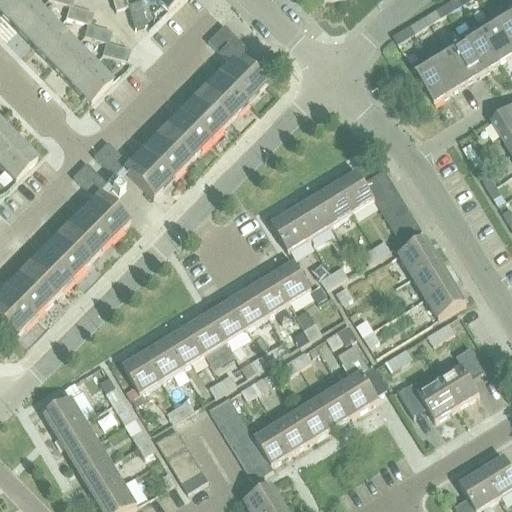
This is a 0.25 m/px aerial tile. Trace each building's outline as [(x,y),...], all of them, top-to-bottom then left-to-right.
[(27,0),(12,0),(0,12),(0,15),(17,32),(38,11),(27,0)] [(0,0),(0,12),(12,0),(0,0)] [(46,0),(46,3),(67,9),(71,10),(73,0),(46,0)] [(110,0),(115,14),(128,10),(127,8),(124,0),(110,0)] [(181,0),(150,0),(166,15),(181,0)] [(127,8),(128,10),(133,32),(146,28),(140,4),(127,8)] [(441,11),(446,19),(458,11),(454,4),(441,11)] [(67,9),(64,21),(86,27),(89,28),(92,16),(71,10),(67,9)] [(56,30),(38,11),(17,32),(35,51),(56,30)] [(446,19),(441,11),(429,19),(433,26),(446,19)] [(511,18),(510,15),(494,25),(511,54),(511,18)] [(422,23),(409,31),(414,39),(426,31),(422,23)] [(511,61),(511,54),(494,25),(477,35),(499,69),(511,61)] [(89,28),(86,27),(82,40),(104,46),(107,47),(111,34),(89,28)] [(74,48),(56,30),(35,51),(53,69),(74,48)] [(223,30),(214,38),(220,43),(228,35),(223,30)] [(392,42),(397,49),(409,41),(405,34),(392,42)] [(220,43),(225,48),(233,40),(228,35),(220,43)] [(477,35),(461,45),(482,79),(499,69),(477,35)] [(220,43),(214,38),(206,46),(212,51),(220,43)] [(230,54),(238,45),(233,40),(225,48),(230,54)] [(225,48),(220,43),(212,51),(217,57),(225,48)] [(243,51),(238,45),(230,54),(235,59),(243,51)] [(461,45),(445,55),(466,89),(482,79),(461,45)] [(107,47),(104,46),(101,58),(125,65),(129,53),(107,47)] [(92,66),(74,48),(53,69),(71,88),(92,66)] [(445,55),(429,65),(450,99),(466,89),(445,55)] [(240,63),(220,82),(246,108),(266,89),(240,63)] [(450,99),(429,65),(412,75),(433,109),(450,99)] [(92,66),(71,88),(90,107),(111,86),(92,66)] [(220,82),(201,101),(227,127),(246,108),(220,82)] [(227,127),(201,101),(182,120),(208,146),(227,127)] [(500,142),(511,135),(511,112),(490,125),(500,142)] [(208,146),(182,120),(164,139),(190,165),(208,146)] [(0,160),(16,145),(0,127),(0,160)] [(511,135),(500,142),(510,158),(511,157),(511,135)] [(190,165),(164,139),(145,158),(171,184),(190,165)] [(35,164),(16,145),(0,160),(0,171),(14,185),(35,164)] [(106,146),(99,153),(104,158),(111,152),(106,146)] [(467,163),(476,158),(470,149),(462,154),(467,163)] [(111,152),(104,158),(110,164),(116,157),(111,152)] [(92,160),(98,165),(104,158),(99,153),(92,160)] [(103,170),(108,176),(122,162),(116,157),(110,164),(103,170)] [(98,165),(103,170),(110,164),(104,158),(98,165)] [(171,184),(145,158),(125,177),(151,203),(171,184)] [(476,158),(467,163),(473,172),(481,168),(476,158)] [(113,181),(127,167),(122,162),(108,176),(113,181)] [(78,175),(83,180),(90,173),(85,168),(78,175)] [(83,180),(88,185),(95,178),(90,173),(83,180)] [(83,180),(78,175),(71,182),(76,187),(83,180)] [(370,198),(390,185),(384,176),(364,187),(370,198)] [(81,192),(86,197),(100,183),(95,178),(88,185),(81,192)] [(358,178),(336,191),(353,219),(375,206),(370,198),(364,187),(358,178)] [(88,185),(83,180),(76,187),(81,192),(88,185)] [(487,195),(495,190),(490,181),(482,186),(487,195)] [(100,183),(86,197),(92,203),(106,188),(100,183)] [(390,185),(370,198),(375,206),(376,208),(396,195),(390,185)] [(117,186),(110,192),(117,199),(123,192),(117,186)] [(501,199),(495,190),(487,195),(493,204),(501,199)] [(353,219),(336,191),(315,204),(332,232),(353,219)] [(403,206),(396,195),(376,208),(382,218),(403,206)] [(102,201),(82,220),(108,247),(128,227),(102,201)] [(315,204),(293,217),(310,245),(332,232),(315,204)] [(409,216),(403,206),(382,218),(389,229),(409,216)] [(508,229),(511,226),(511,217),(510,214),(502,219),(508,229)] [(409,216),(389,229),(395,239),(415,227),(409,216)] [(310,245),(293,217),(271,230),(288,258),(310,245)] [(82,220),(63,239),(90,265),(108,247),(82,220)] [(415,227),(395,239),(401,250),(422,237),(415,227)] [(90,265),(63,239),(45,258),(71,284),(90,265)] [(412,283),(439,266),(425,244),(398,261),(412,283)] [(384,246),(373,253),(379,263),(390,256),(384,246)] [(379,263),(373,253),(363,259),(369,269),(379,263)] [(71,284),(45,258),(26,276),(52,303),(71,284)] [(390,260),(368,272),(375,284),(397,272),(390,260)] [(452,287),(439,266),(412,283),(425,304),(452,287)] [(272,282),(289,309),(311,296),(294,268),(272,282)] [(331,279),(337,288),(347,282),(341,272),(331,279)] [(52,303),(26,276),(7,295),(34,321),(52,303)] [(337,288),(331,279),(320,285),(326,295),(337,288)] [(289,309),(272,282),(251,294),(268,322),(289,309)] [(466,309),(452,287),(425,304),(439,326),(466,309)] [(319,291),(311,296),(316,305),(318,308),(326,303),(319,291)] [(343,309),(349,305),(352,303),(346,292),(336,298),(343,309)] [(268,322),(251,294),(230,307),(247,335),(268,322)] [(34,321),(7,295),(0,302),(0,326),(14,341),(34,321)] [(247,335),(230,307),(209,320),(225,348),(247,335)] [(307,317),(297,323),(304,335),(314,329),(307,317)] [(209,320),(187,333),(204,361),(225,348),(209,320)] [(363,341),(372,335),(366,325),(357,330),(363,341)] [(389,355),(418,337),(412,328),(383,345),(389,355)] [(315,329),(305,335),(310,344),(321,338),(315,329)] [(438,335),(444,344),(455,338),(449,329),(438,335)] [(348,332),(337,338),(343,347),(346,352),(357,345),(348,332)] [(187,333),(166,346),(183,374),(204,361),(187,333)] [(310,344),(305,335),(294,341),(300,351),(310,344)] [(379,346),(372,335),(363,341),(370,352),(379,346)] [(444,344),(438,335),(427,342),(433,351),(444,344)] [(332,354),(343,347),(337,338),(327,344),(332,354)] [(183,374),(166,346),(145,359),(162,386),(183,374)] [(346,388),(363,416),(379,406),(363,379),(370,375),(356,351),(338,362),(352,385),(346,388)] [(440,386),(457,414),(479,400),(471,386),(483,379),(484,380),(485,380),(469,352),(468,353),(469,355),(456,363),(462,373),(440,386)] [(273,354),(263,361),(268,370),(279,364),(273,354)] [(396,361),(401,370),(412,364),(407,355),(396,361)] [(305,358),(294,364),(300,373),(310,367),(305,358)] [(162,386),(145,359),(123,372),(140,400),(162,386)] [(268,370),(263,361),(252,367),(258,377),(268,370)] [(401,370),(396,361),(385,367),(391,377),(401,370)] [(300,373),(294,364),(283,370),(289,380),(300,373)] [(395,396),(421,377),(411,365),(386,384),(395,396)] [(310,370),(286,383),(294,397),(318,383),(310,370)] [(231,380),(220,386),(226,396),(237,389),(231,380)] [(262,383),(252,390),(258,399),(268,393),(262,383)] [(226,396),(220,386),(210,393),(215,402),(226,396)] [(457,414),(440,386),(418,400),(412,390),(399,398),(398,396),(397,396),(414,424),(414,423),(413,422),(426,414),(435,428),(457,414)] [(363,416),(346,388),(323,402),(340,430),(363,416)] [(258,399),(252,390),(241,396),(247,405),(258,399)] [(113,409),(122,403),(115,393),(106,398),(113,409)] [(268,395),(245,409),(252,421),(275,407),(268,395)] [(323,402),(300,416),(317,444),(340,430),(323,402)] [(122,403),(113,409),(119,419),(128,414),(122,403)] [(215,426),(236,413),(229,403),(209,415),(215,426)] [(57,443),(85,426),(71,404),(44,421),(57,443)] [(188,406),(178,412),(183,422),(194,415),(188,406)] [(183,422),(178,412),(167,419),(173,428),(183,422)] [(242,424),(236,413),(215,426),(221,436),(242,424)] [(317,444),(300,416),(278,430),(295,458),(317,444)] [(248,434),(242,424),(221,436),(228,446),(248,434)] [(98,447),(85,426),(57,443),(70,464),(98,447)] [(295,458),(278,430),(254,444),(260,455),(267,465),(271,472),(295,458)] [(248,434),(228,446),(234,457),(254,444),(248,434)] [(138,451),(147,446),(141,435),(132,440),(138,451)] [(176,435),(156,447),(162,458),(183,445),(176,435)] [(260,455),(254,444),(234,457),(240,467),(260,455)] [(189,455),(183,445),(162,458),(169,468),(189,455)] [(154,456),(147,446),(138,451),(145,462),(154,456)] [(98,447),(70,464),(83,485),(111,468),(98,447)] [(195,466),(189,455),(169,468),(175,478),(195,466)] [(260,455),(240,467),(246,477),(267,465),(260,455)] [(482,477),(499,504),(511,496),(511,475),(504,463),(482,477)] [(273,476),(271,472),(267,465),(246,477),(252,488),(273,476)] [(202,476),(195,466),(175,478),(181,488),(202,476)] [(124,490),(111,468),(83,485),(96,506),(124,490)] [(202,476),(181,488),(188,499),(208,486),(202,476)] [(486,511),(499,504),(482,477),(460,490),(468,504),(455,511),(486,511)] [(158,484),(165,495),(174,489),(167,478),(158,484)] [(124,490),(96,506),(99,511),(136,511),(137,511),(124,490)] [(246,511),(284,511),(271,491),(243,507),(246,511)]
